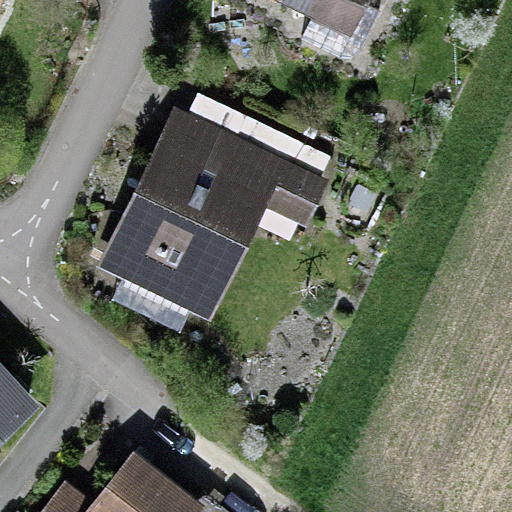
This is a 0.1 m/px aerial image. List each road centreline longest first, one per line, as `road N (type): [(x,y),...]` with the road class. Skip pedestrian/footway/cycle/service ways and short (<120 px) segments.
road 1 (residential): [(5,279),(246,482)]
road 2 (residential): [(5,279),(147,0)]
